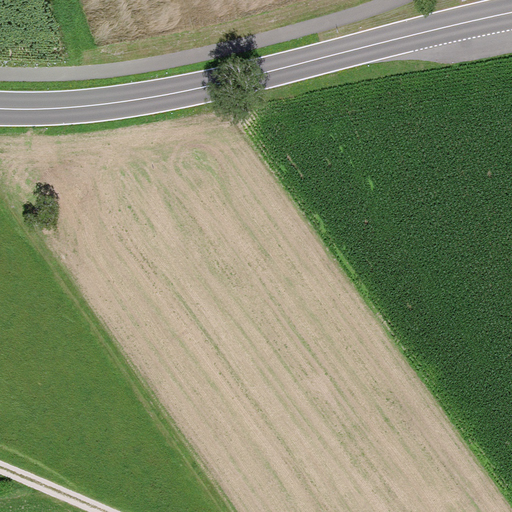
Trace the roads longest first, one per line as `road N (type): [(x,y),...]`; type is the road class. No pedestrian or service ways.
road 1 (primary): [(0,107),(209,88),(511,14)]
road 2 (track): [(0,74),(156,64),(320,28),(394,0)]
road 3 (track): [(0,182),(216,511)]
